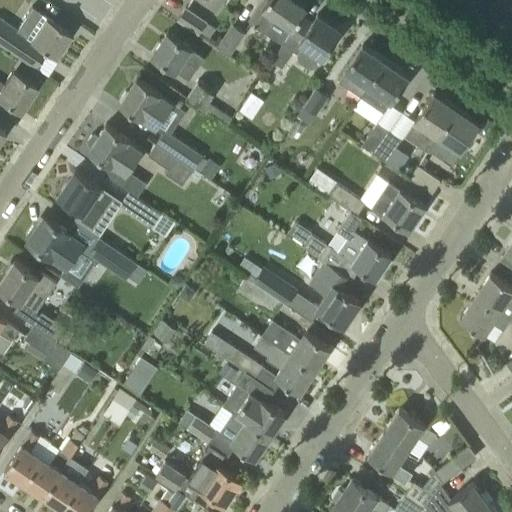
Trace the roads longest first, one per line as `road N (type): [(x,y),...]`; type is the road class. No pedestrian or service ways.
road 1 (residential): [(0,207),(139,0)]
road 2 (residential): [(271,511),(401,315)]
road 3 (residential): [(401,315),(511,149)]
road 4 (residential): [(511,104),(357,0)]
road 5 (residential): [(511,464),(401,315)]
